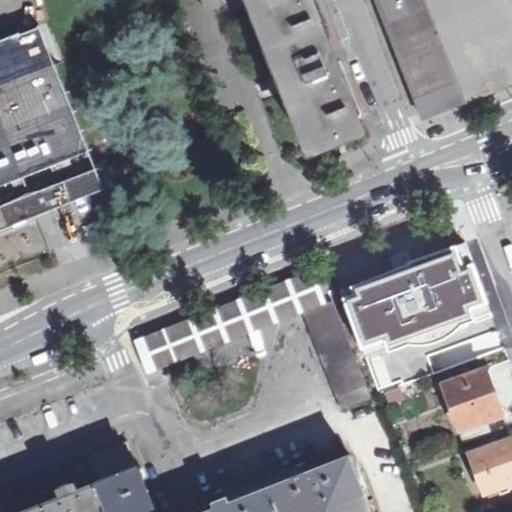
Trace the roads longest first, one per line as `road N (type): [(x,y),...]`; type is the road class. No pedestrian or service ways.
road 1 (tertiary): [(93,305),(417,175)]
road 2 (residential): [(93,305),(192,511)]
road 3 (residential): [(417,175),(350,0)]
road 4 (residential): [(465,157),(511,283)]
